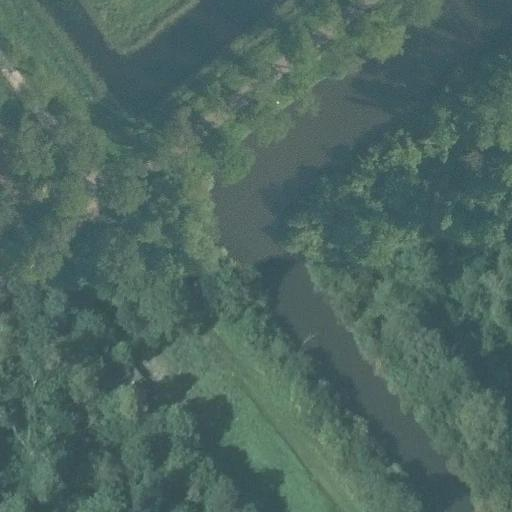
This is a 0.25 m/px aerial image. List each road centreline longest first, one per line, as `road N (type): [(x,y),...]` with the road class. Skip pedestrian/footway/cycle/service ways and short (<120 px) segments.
road 1 (unclassified): [(365,0),(108,200)]
road 2 (unclassified): [(108,200),(0,59)]
road 3 (unclassified): [(0,283),(108,200)]
